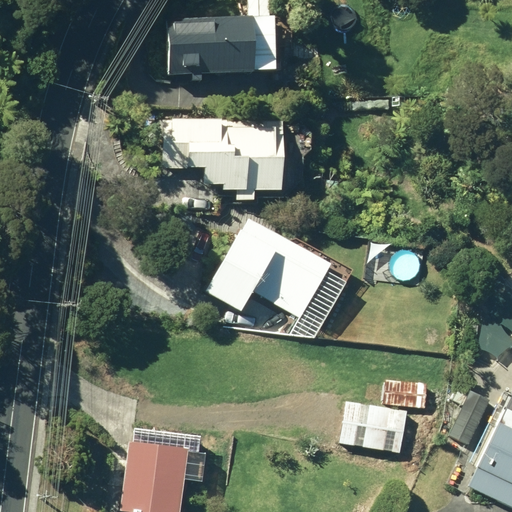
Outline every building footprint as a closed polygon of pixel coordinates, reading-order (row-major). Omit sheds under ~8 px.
[(243,0),(244,19),(266,19),(265,0),(243,0)] [(246,77),(245,20),(164,21),(165,78),(246,77)] [(275,125),(156,124),(156,172),(180,172),(180,173),(197,173),(198,189),(218,189),(218,194),(232,194),(232,203),(249,204),(249,195),(274,196),(275,125)] [(248,294),(295,321),(325,268),(244,221),(236,236),(233,234),(199,296),(235,316),(248,294)] [(380,406),(420,409),(422,385),(382,383),(380,406)] [(511,389),(465,490),(511,511),(511,389)] [(445,438),(466,448),(487,404),(467,394),(445,438)] [(334,446),(380,454),(386,412),(340,405),(334,446)] [(178,452),(180,438),(132,431),(129,446),(125,445),(115,511),(176,511),(183,452),(178,452)]
